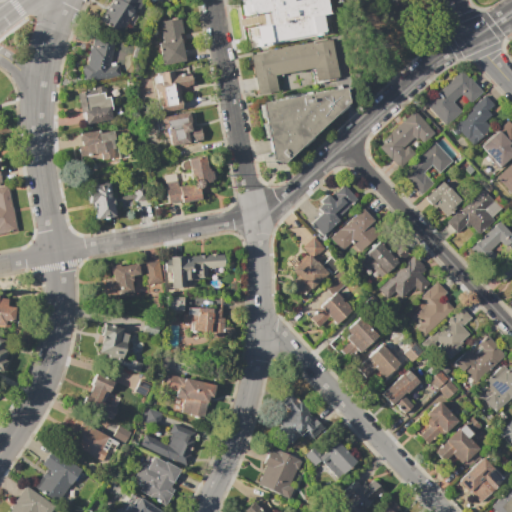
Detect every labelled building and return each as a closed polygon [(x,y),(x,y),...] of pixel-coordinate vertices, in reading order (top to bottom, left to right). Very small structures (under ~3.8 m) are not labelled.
[(111,0),(141,0),(143,1),(135,13),(133,11),(116,37),(96,24),(111,0)] [(239,0),(289,0),(290,1),(294,0),(325,0),(328,14),(323,15),(326,34),(249,49),(245,29),(267,24),(264,12),(242,16),(239,0)] [(157,22),(180,18),(183,33),(179,34),(184,61),(161,65),(157,44),(161,43),(157,22)] [(85,65),(90,45),(91,46),(93,34),(114,38),(108,63),(113,62),(114,65),(116,65),(118,75),(83,82),(80,66),(85,65)] [(248,56),(266,52),(266,51),(310,43),(310,44),(329,40),(337,79),(313,84),(310,69),(273,76),(276,91),(256,95),(248,56)] [(158,107),(152,77),(156,76),(155,73),(174,70),(174,73),(189,71),(192,85),(178,87),(181,103),(158,107)] [(424,104),(459,70),(466,78),(467,78),(481,92),(468,104),(460,95),(451,103),(460,112),(445,126),(424,104)] [(76,93),(94,90),(93,87),(101,85),(104,97),(108,96),(111,109),(109,109),(111,119),(85,124),(83,112),(80,113),(76,93)] [(259,103),(342,87),(345,103),(280,162),(269,159),(265,138),(263,139),(260,125),(263,124),(262,119),(259,119),(257,106),(259,105),(259,103)] [(449,130),(470,110),(469,108),(483,96),(492,105),(485,111),(489,116),(483,121),(490,128),(471,146),(458,132),(454,135),(449,130)] [(169,146),(167,137),(163,138),(161,129),(156,130),(157,133),(145,135),(142,121),(159,118),(158,117),(188,111),(191,128),(199,126),(202,140),(169,146)] [(412,111),(434,133),(422,144),(417,139),(414,141),(412,138),(405,145),(414,154),(398,169),(375,146),(412,111)] [(479,147),(506,121),(511,127),(511,147),(509,150),(511,152),(511,153),(496,169),(484,156),(486,155),(479,147)] [(78,134),(96,131),(97,133),(112,131),(115,148),(124,146),(126,157),(109,160),(109,158),(100,160),(99,153),(79,157),(77,147),(81,146),(78,134)] [(433,142),(451,161),(438,173),(430,165),(421,173),(431,184),(420,195),(399,174),(433,142)] [(178,187),(190,185),(186,159),(203,156),(205,168),(207,168),(208,171),(213,171),(215,181),(201,184),(201,186),(201,188),(199,189),(198,189),(200,200),(181,203),(178,187)] [(494,179),(511,161),(511,194),(510,196),(494,179)] [(163,183),(175,181),(179,201),(167,203),(163,183)] [(440,182),(458,200),(447,210),(450,213),(444,218),(431,204),(428,207),(421,200),(440,182)] [(107,183),(110,200),(112,199),(115,213),(113,214),(114,217),(95,221),(91,203),(88,204),(85,187),(107,183)] [(308,223),(319,213),(315,208),(320,204),(318,201),(325,194),(327,197),(333,191),(334,193),(342,185),(355,199),(334,218),(336,221),(320,236),(308,223)] [(0,186),(7,186),(15,230),(0,233),(0,186)] [(143,199),(141,186),(130,188),(133,201),(143,199)] [(482,190),(499,209),(490,218),(492,221),(477,235),(468,225),(466,228),(463,225),(454,234),(444,223),(458,210),(459,211),(482,190)] [(361,209),(372,221),(368,225),(377,235),(359,252),(350,243),(341,251),(328,238),(338,228),(340,229),(361,209)] [(511,242),(511,234),(511,235),(497,220),(468,248),(487,267),(511,242)] [(312,236),(323,247),(311,258),(301,247),(312,236)] [(357,260),(376,242),(388,255),(399,244),(408,253),(381,279),(369,266),(365,269),(357,260)] [(168,257),(221,254),(222,266),(205,267),(205,277),(196,278),(196,279),(190,280),(190,285),(184,286),(184,287),(170,288),(168,257)] [(306,254),(325,273),(297,299),(285,287),(296,277),(289,269),(297,262),(297,263),(306,254)] [(412,256),(425,270),(419,275),(426,282),(410,297),(406,292),(397,300),(391,294),(385,299),(376,290),(412,256)] [(511,282),(511,281),(511,280),(511,275),(503,283),(494,274),(511,257),(511,282)] [(156,259),(161,281),(146,284),(142,268),(140,269),(140,272),(138,273),(138,275),(132,276),(133,282),(129,282),(131,293),(116,296),(115,289),(104,291),(102,279),(110,278),(107,266),(118,264),(118,267),(156,259)] [(434,282),(438,286),(439,284),(449,295),(443,301),(451,310),(422,337),(414,329),(418,325),(411,317),(424,305),(418,298),(434,282)] [(350,310),(334,325),(327,317),(317,328),(308,319),(319,308),(318,307),(333,293),(350,310)] [(0,298),(6,299),(5,307),(14,308),(12,322),(2,321),(2,325),(0,324),(0,298)] [(186,307),(220,309),(219,318),(222,318),(221,338),(204,337),(204,332),(188,332),(189,324),(181,323),(181,314),(186,314),(186,307)] [(448,359),(431,341),(448,324),(445,321),(460,307),(470,318),(460,327),(467,334),(457,344),(461,348),(448,359)] [(357,352),(344,338),(349,334),(344,330),(358,317),(375,335),(357,352)] [(102,324),(121,329),(120,333),(126,334),(120,357),(130,360),(128,367),(108,362),(109,356),(95,352),(100,333),(98,332),(100,326),(102,326),(102,324)] [(452,363),(466,349),(473,356),(481,348),(477,344),(486,336),(504,356),(475,383),(462,370),(461,372),(452,363)] [(0,339),(8,342),(2,359),(6,361),(1,372),(0,371),(0,339)] [(403,354),(413,344),(421,352),(410,362),(403,354)] [(380,345),(397,364),(381,379),(372,369),(363,377),(355,368),(380,345)] [(483,382),(500,365),(505,370),(511,364),(511,365),(511,397),(494,414),(483,402),(494,392),(483,382)] [(379,394),(399,375),(401,377),(408,370),(419,380),(405,393),(404,392),(401,395),(411,406),(402,414),(392,403),(390,406),(379,394)] [(428,380),(437,371),(445,379),(436,388),(428,380)] [(94,374),(112,382),(106,394),(102,392),(98,402),(114,409),(109,420),(81,407),(91,386),(89,385),(94,374)] [(183,378),(214,386),(210,400),(206,399),(201,418),(179,413),(182,400),(174,398),(176,388),(181,389),(183,378)] [(437,391),(447,381),(455,390),(445,399),(437,391)] [(289,394),(318,427),(310,435),(305,430),(290,444),(288,442),(284,446),(272,432),(279,426),(276,423),(289,412),(280,402),(289,394)] [(456,422),(441,436),(438,433),(426,445),(417,435),(427,426),(425,424),(424,422),(425,420),(427,417),(424,414),(437,402),(456,422)] [(143,407),(161,414),(156,428),(138,422),(143,407)] [(460,463),(450,453),(453,450),(444,441),(469,416),(478,426),(467,437),(476,448),(460,463)] [(511,445),(511,446),(498,431),(510,419),(511,421),(511,445)] [(106,437),(94,458),(63,441),(75,420),(106,437)] [(171,424),(195,434),(187,454),(189,455),(184,467),(137,447),(142,435),(165,445),(170,434),(167,433),(171,424)] [(117,426),(130,433),(124,444),(111,436),(117,426)] [(335,441),(354,462),(336,479),(319,460),(312,466),(302,455),(313,445),(321,454),(335,441)] [(55,503),(32,487),(45,469),(39,465),(50,449),(79,470),(55,503)] [(256,485),(265,465),(261,463),(267,450),(271,452),(272,449),(299,461),(288,486),(292,488),(287,499),(256,485)] [(152,456),(163,463),(164,462),(179,470),(169,487),(173,489),(164,506),(138,491),(142,483),(132,477),(140,462),(147,466),(152,456)] [(456,481),(482,457),(504,481),(494,490),(492,489),(477,503),(456,481)] [(335,495),(353,479),(359,486),(361,484),(364,486),(371,480),(382,491),(363,508),(366,511),(365,511),(342,511),(347,508),(335,495)] [(511,511),(511,486),(510,485),(487,506),(492,511),(511,511)] [(24,486),(52,506),(47,511),(7,511),(14,503),(13,502),(24,486)] [(137,498),(159,511),(120,511),(126,504),(132,507),(137,498)] [(374,511),(388,498),(399,509),(396,511),(374,511)] [(241,511),(251,502),(261,511),(241,511)]
